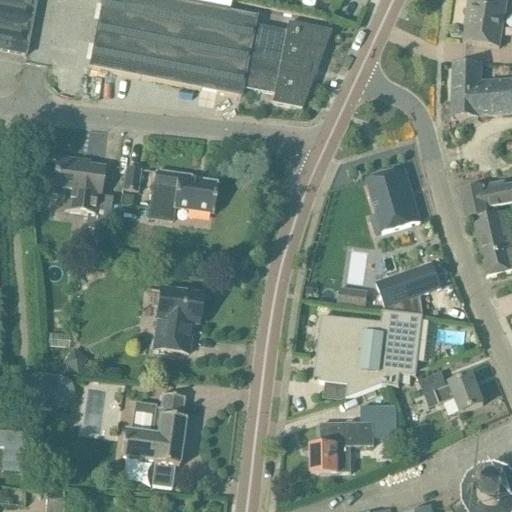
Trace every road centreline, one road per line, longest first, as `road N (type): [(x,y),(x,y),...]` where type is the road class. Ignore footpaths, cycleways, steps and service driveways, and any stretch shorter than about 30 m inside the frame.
road 1 (tertiary): [(245,511),(273,293),(319,150)]
road 2 (residential): [(511,371),(443,203),(428,132),(412,109),(354,81)]
road 3 (tertiary): [(319,150),(265,134),(0,107)]
road 4 (residential): [(511,439),(419,486),(328,511)]
